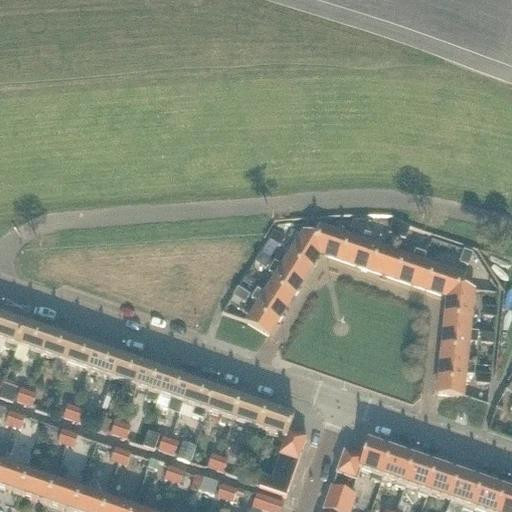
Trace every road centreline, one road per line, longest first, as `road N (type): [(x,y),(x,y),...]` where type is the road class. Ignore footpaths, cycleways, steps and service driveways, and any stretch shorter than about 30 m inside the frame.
road 1 (residential): [(341,402),(0,289)]
road 2 (residential): [(511,461),(341,402)]
